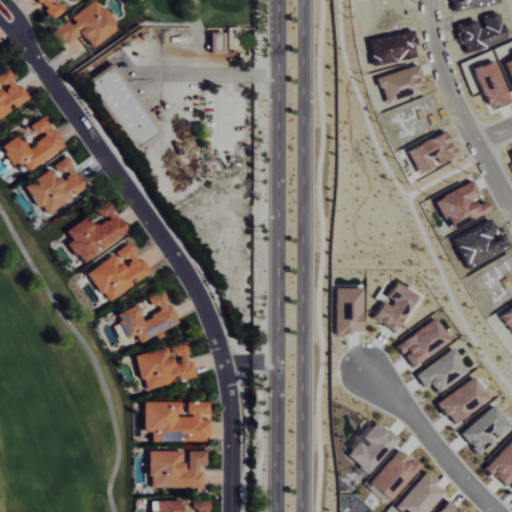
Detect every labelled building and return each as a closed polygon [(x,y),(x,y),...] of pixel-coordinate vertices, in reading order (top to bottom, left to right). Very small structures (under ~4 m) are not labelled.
[(35,0),(49,20),(63,11),(55,0),(68,0),(69,0),(35,0)] [(53,30),(64,45),(80,35),(88,48),(115,30),(96,0),(94,0),(67,18),(68,20),(53,30)] [(209,51),(224,51),(224,33),(209,33),(209,51)] [(86,80),(133,150),(158,133),(111,64),(86,80)] [(0,117),(12,110),(12,109),(26,99),(6,69),(0,73),(0,117)] [(64,147),(53,129),(51,130),(43,117),(28,126),(37,139),(26,146),(18,134),(0,145),(0,149),(12,169),(21,164),(25,171),(64,147)] [(24,185),(41,215),(88,188),(79,173),(76,174),(66,157),(52,166),(53,168),(24,185)] [(126,235),(107,201),(95,208),(102,221),(90,228),(84,218),(63,231),(69,241),(66,243),(77,263),(126,235)] [(83,273),(97,296),(101,293),(106,302),(133,285),(132,283),(149,273),(140,259),(138,260),(127,243),(114,252),(121,264),(118,267),(111,255),(83,273)] [(134,305),(113,315),(125,339),(133,335),(137,344),(154,336),(178,325),(161,291),(148,297),(156,313),(141,320),(134,305)] [(132,356),(137,379),(141,378),(144,389),(175,382),(174,381),(194,377),(190,362),(188,363),(183,343),(132,356)] [(141,402),(141,431),(149,431),(149,441),(207,441),(207,418),(207,401),(185,401),(185,415),(178,415),(178,401),(141,402)] [(146,450),(147,488),(200,487),(199,465),(204,465),(204,450),(186,450),(186,468),(180,468),(180,450),(146,450)] [(207,511),(207,500),(191,500),(191,511),(178,511),(179,500),(148,500),(147,511),(207,511)]
